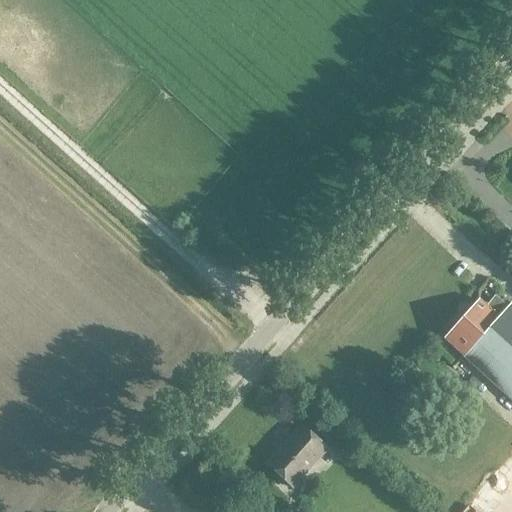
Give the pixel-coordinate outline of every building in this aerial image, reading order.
[(448,334),(479,296),(472,290),(440,328),(448,334)] [(478,302),(467,315),(511,355),(511,308),(510,306),(507,309),(494,298),(485,308),(478,302)] [(511,355),(467,315),(443,341),(511,403),(511,355)] [(337,457),(346,448),(321,426),(311,437),(300,428),(266,466),(291,489),(328,448),(337,457)] [(467,487),(451,505),(458,511),(476,511),(484,503),(467,487)]
